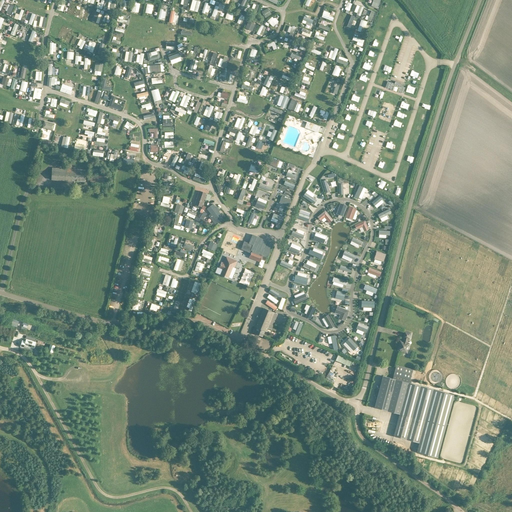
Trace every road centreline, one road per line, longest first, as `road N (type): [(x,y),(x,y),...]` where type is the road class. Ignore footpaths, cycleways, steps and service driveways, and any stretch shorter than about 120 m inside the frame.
road 1 (unclassified): [(356,404),(436,117),(480,0)]
road 2 (unclassified): [(356,404),(202,322),(91,320),(0,292)]
road 3 (unclassified): [(461,511),(362,437),(356,404)]
